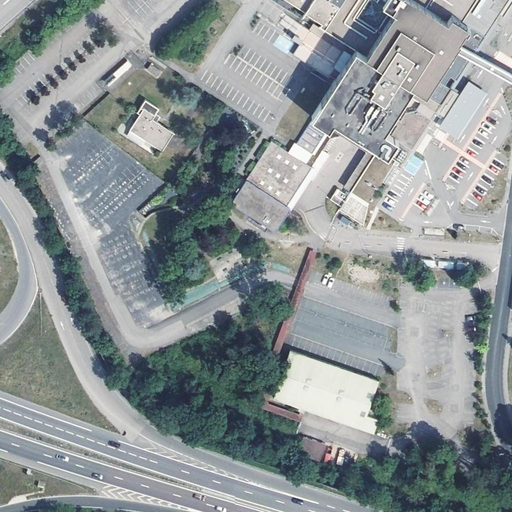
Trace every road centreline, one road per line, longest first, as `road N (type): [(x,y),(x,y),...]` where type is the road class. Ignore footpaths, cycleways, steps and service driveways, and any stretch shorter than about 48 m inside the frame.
road 1 (motorway): [(328,511),(164,441),(110,399),(84,363),(33,230),(0,177)]
road 2 (motorway): [(315,511),(0,407)]
road 3 (motorway): [(0,439),(233,511)]
road 4 (motorway): [(7,511),(63,503),(154,511)]
road 5 (motorway): [(0,206),(26,271),(19,311),(0,335)]
